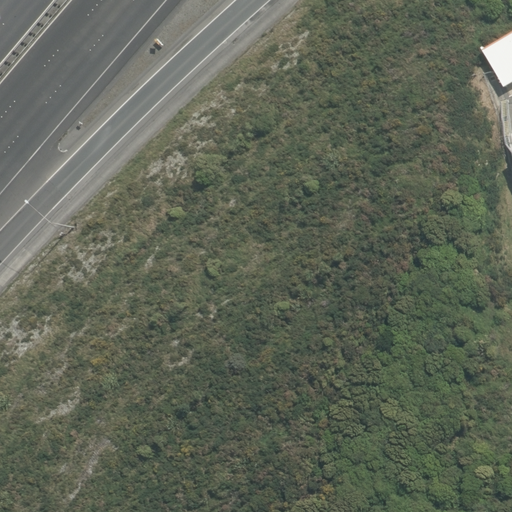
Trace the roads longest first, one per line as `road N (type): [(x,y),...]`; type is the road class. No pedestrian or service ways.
road 1 (trunk): [(257,0),(0,250)]
road 2 (trunk): [(126,0),(0,148)]
